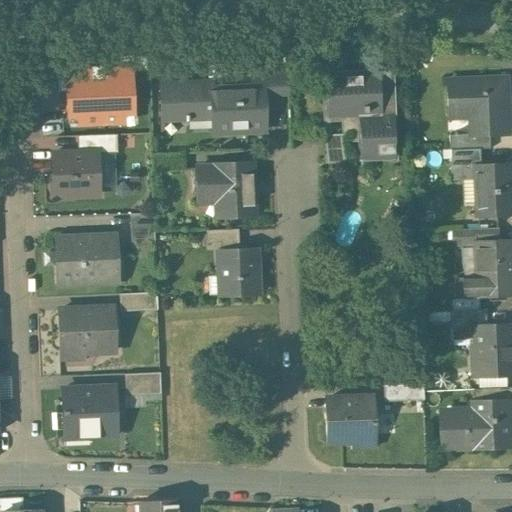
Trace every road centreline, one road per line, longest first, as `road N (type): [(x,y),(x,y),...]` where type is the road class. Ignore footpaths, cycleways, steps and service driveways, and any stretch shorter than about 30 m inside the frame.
road 1 (residential): [(27,473),(13,168)]
road 2 (residential): [(297,484),(287,241),(293,183)]
road 3 (residential): [(297,484),(27,473)]
road 4 (residential): [(511,488),(297,484)]
road 5 (track): [(1,36),(13,168)]
